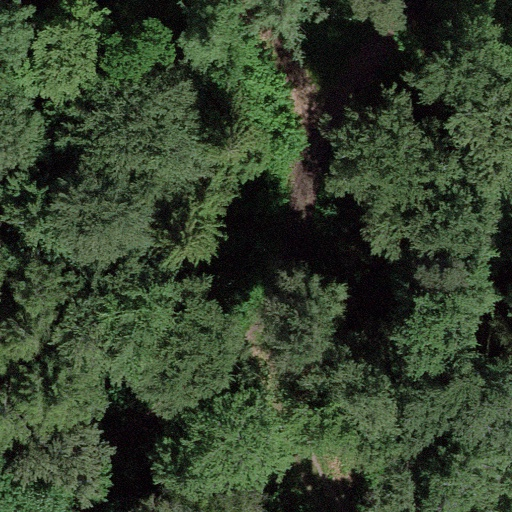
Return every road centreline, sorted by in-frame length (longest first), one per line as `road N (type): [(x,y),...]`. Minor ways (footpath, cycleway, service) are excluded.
road 1 (track): [(205,324),(335,511)]
road 2 (track): [(304,76),(498,0)]
road 3 (track): [(179,0),(304,76)]
